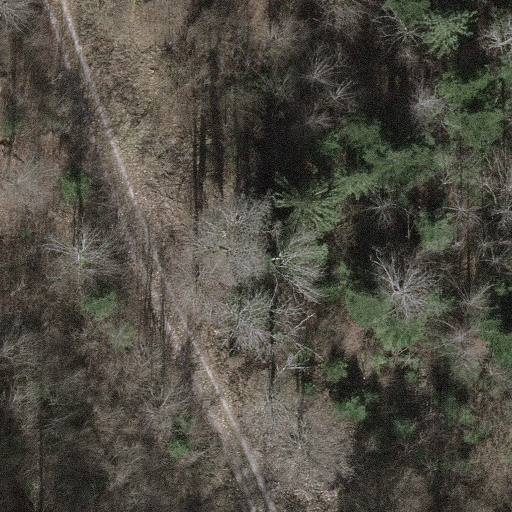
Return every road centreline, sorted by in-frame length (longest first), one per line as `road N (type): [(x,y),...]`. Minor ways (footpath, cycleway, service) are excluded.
road 1 (track): [(268,511),(73,0)]
road 2 (track): [(207,511),(0,311)]
